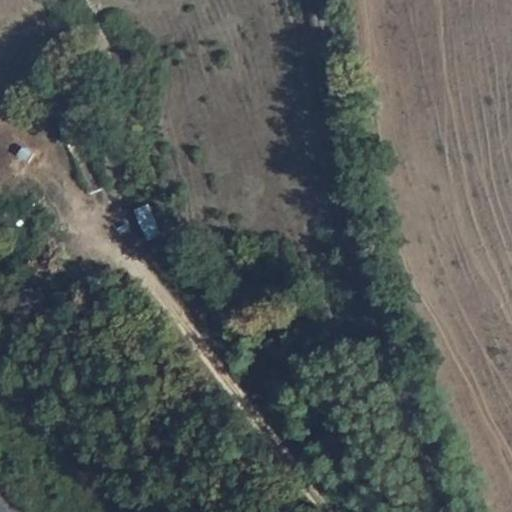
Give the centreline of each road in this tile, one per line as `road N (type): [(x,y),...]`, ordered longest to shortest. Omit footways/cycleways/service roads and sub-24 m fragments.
road 1 (unclassified): [(323,0),(342,178),(379,325),(445,511)]
road 2 (track): [(115,227),(329,511)]
